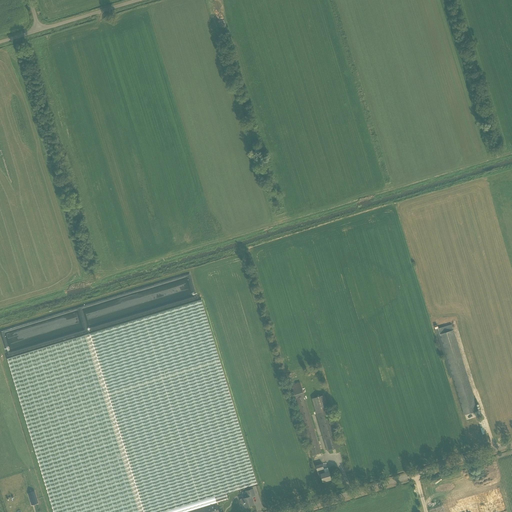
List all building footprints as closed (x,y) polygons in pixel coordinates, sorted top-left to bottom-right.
[(256,483),(201,299),(7,358),(54,511),(219,511),(217,503),(228,499),(226,492),(256,483)] [(478,411),(453,330),(454,330),(452,324),(438,329),(440,334),(464,415),(478,411)] [(292,385),(313,456),(322,453),(301,382),(292,385)] [(312,399),(328,451),(341,447),(325,395),(312,399)] [(329,472),(326,473),(323,464),(316,466),(319,477),(321,476),(323,481),(331,479),(329,472)] [(248,497),(242,498),(240,499),(239,500),(240,503),(242,504),(244,503),(245,507),(254,504),(252,496),(255,495),(254,489),(246,491),(248,497)] [(35,491),(28,493),(32,505),(38,503),(35,491)]
